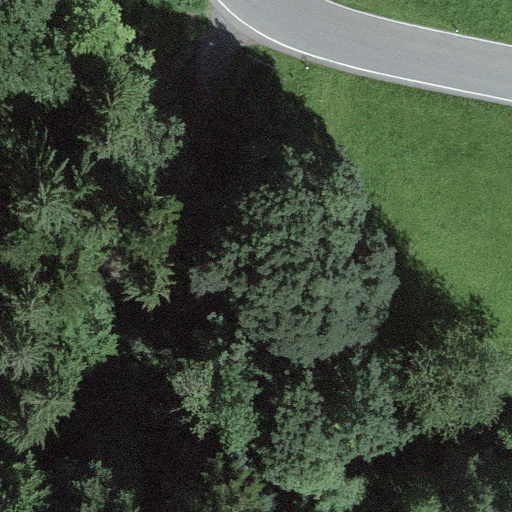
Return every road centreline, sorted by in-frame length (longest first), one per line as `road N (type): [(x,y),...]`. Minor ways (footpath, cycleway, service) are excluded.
road 1 (track): [(0,378),(120,257),(169,115),(238,0)]
road 2 (tertiary): [(511,75),(300,24),(260,0)]
